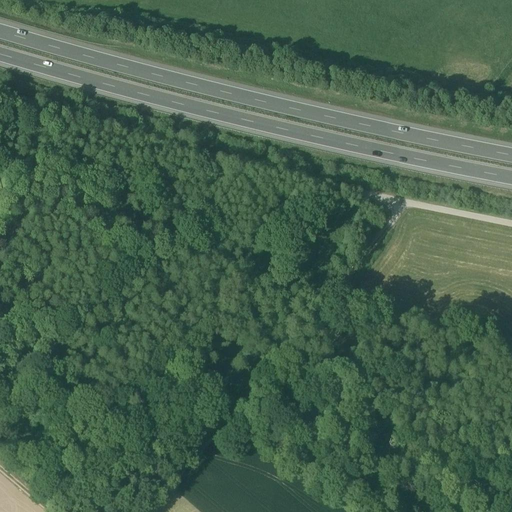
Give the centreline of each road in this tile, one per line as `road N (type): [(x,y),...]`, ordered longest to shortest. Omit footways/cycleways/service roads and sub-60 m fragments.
road 1 (track): [(0,95),(203,157),(511,224)]
road 2 (motorway): [(511,158),(288,111),(0,33)]
road 3 (motorway): [(0,56),(286,132),(511,180)]
road 4 (track): [(149,511),(400,203)]
